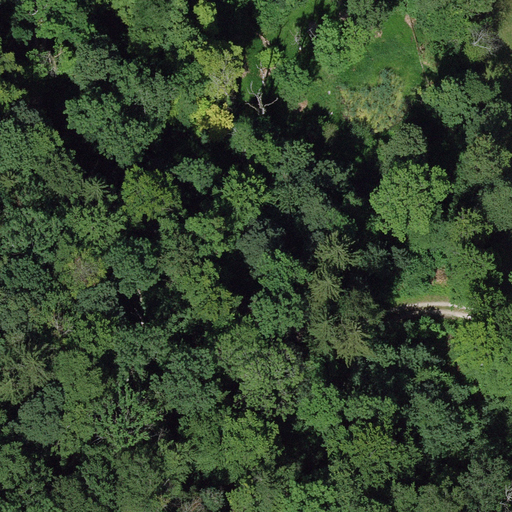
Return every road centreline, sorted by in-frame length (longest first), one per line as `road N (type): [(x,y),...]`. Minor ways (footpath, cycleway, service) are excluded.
road 1 (track): [(89,198),(118,202),(149,222),(227,301),(287,334),(458,312),(511,339)]
road 2 (track): [(40,0),(48,134),(89,198),(0,231)]
